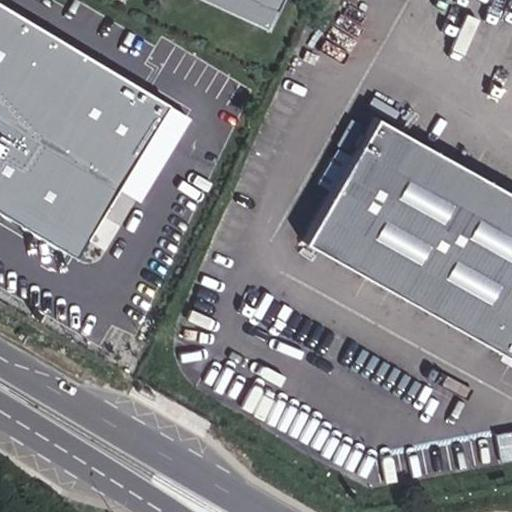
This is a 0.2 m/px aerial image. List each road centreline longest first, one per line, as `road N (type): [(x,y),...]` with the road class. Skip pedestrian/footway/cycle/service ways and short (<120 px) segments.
road 1 (primary): [(265,511),(0,355)]
road 2 (primary): [(0,410),(166,511)]
